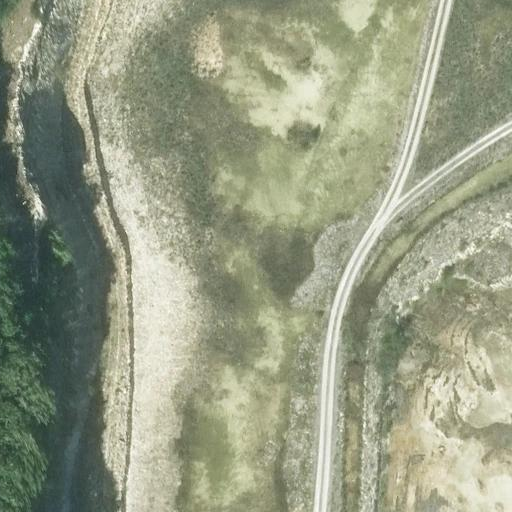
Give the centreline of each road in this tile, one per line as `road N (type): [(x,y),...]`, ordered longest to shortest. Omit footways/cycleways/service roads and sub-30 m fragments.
road 1 (track): [(313,511),(320,315),(342,240),(378,198),(511,112)]
road 2 (track): [(378,198),(426,0)]
